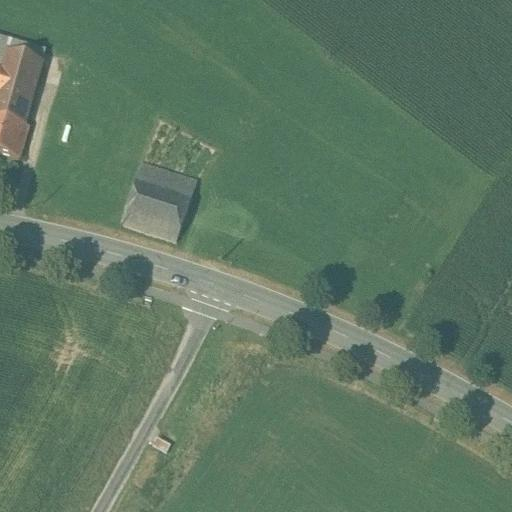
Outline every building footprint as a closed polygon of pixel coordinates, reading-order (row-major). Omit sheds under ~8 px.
[(13,42),(0,38),(0,68),(4,70),(8,55),(10,55),(13,42)] [(46,52),(13,42),(10,55),(42,65),(46,52)] [(10,55),(8,55),(4,70),(0,82),(0,155),(20,161),(29,129),(24,128),(42,65),(10,55)] [(197,183),(141,164),(137,179),(192,199),(197,183)] [(192,199),(137,179),(121,226),(175,245),(192,199)]
